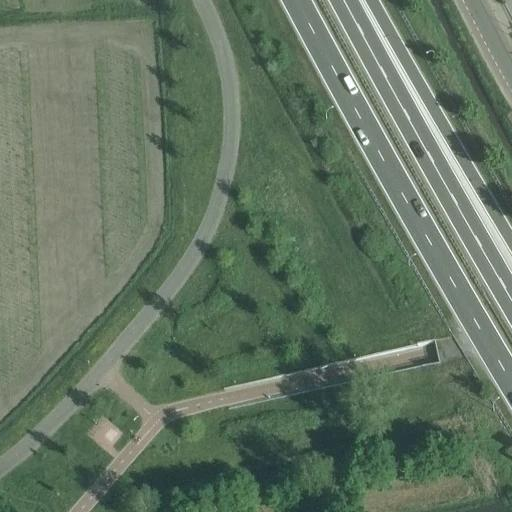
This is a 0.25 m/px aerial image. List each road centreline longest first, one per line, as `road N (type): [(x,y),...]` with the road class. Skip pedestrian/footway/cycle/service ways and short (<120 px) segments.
road 1 (unclassified): [(0,469),(54,422),(159,300),(219,203),(232,104),(202,0)]
road 2 (trunk): [(295,0),(511,381)]
road 3 (trunk): [(511,295),(343,0)]
road 4 (trunk): [(511,240),(373,0)]
